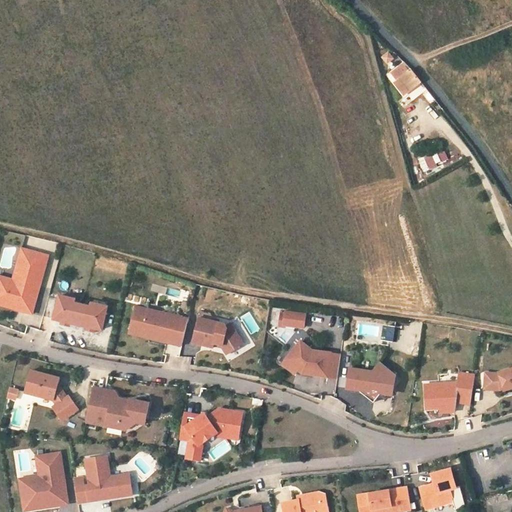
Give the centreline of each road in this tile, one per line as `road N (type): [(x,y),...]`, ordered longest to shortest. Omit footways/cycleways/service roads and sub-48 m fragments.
road 1 (track): [(511,332),(186,277),(0,220)]
road 2 (residential): [(0,337),(106,366),(231,381),(340,419)]
road 3 (residential): [(399,453),(256,471),(148,511)]
road 4 (unclassified): [(511,190),(461,118),(356,0)]
